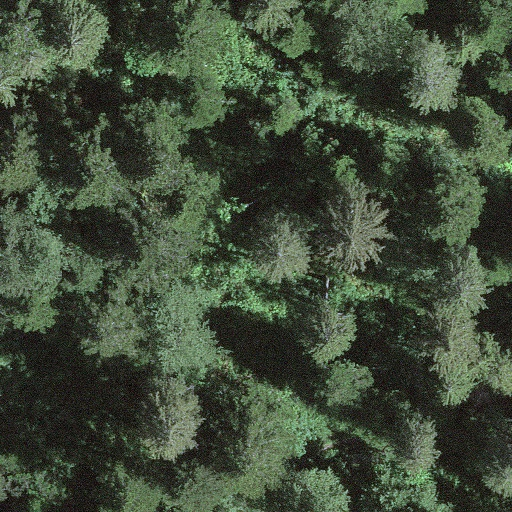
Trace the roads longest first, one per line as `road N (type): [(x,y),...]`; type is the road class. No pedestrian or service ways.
road 1 (track): [(293,487),(295,356),(240,212),(222,0)]
road 2 (track): [(269,511),(334,457),(427,443),(492,447),(511,462)]
